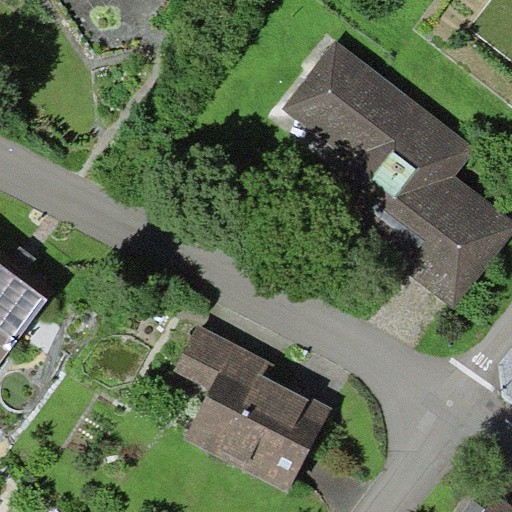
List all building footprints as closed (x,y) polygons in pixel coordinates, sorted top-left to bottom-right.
[(511,230),(511,218),(455,175),(477,147),(336,39),(282,109),(345,157),(313,199),(454,306),(511,230)] [(0,361),(48,298),(0,261),(0,361)] [(270,361),(199,324),(175,370),(210,388),(184,438),(289,492),(332,407),(264,373),(270,361)] [(511,511),(511,505),(497,494),(486,511),(484,511),(511,511)] [(484,511),(486,511),(473,501),(464,511),(484,511)]
